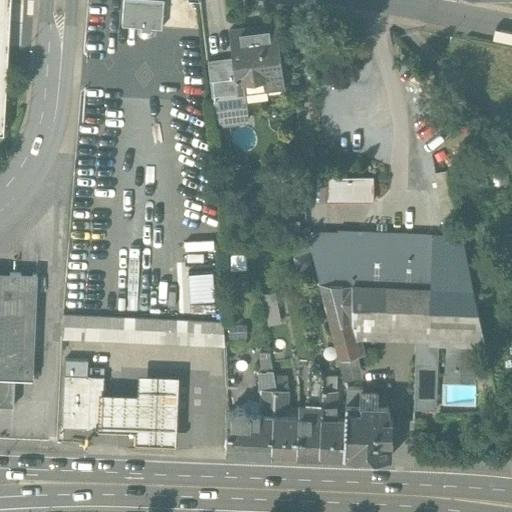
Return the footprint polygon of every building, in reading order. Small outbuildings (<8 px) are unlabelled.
[(0,0),(0,134),(3,134),(10,0),(0,0)] [(161,0),(121,0),(120,24),(140,26),(139,30),(149,31),(149,27),(160,27),(161,0)] [(275,26),(246,29),(246,26),(229,28),(233,57),(236,79),(242,78),(266,76),(265,70),(280,68),(281,74),(283,74),(276,23),(275,23),(275,26)] [(233,57),(207,60),(215,127),(248,123),(242,78),(236,79),(233,57)] [(309,240),(319,284),(429,287),(432,236),(337,233),(337,234),(322,234),(322,236),(309,240)] [(462,238),(432,236),(429,287),(319,284),(339,357),(351,354),(361,351),(353,324),(416,326),(414,405),(412,405),(412,408),(436,409),(437,340),(484,341),(462,238)] [(0,281),(8,282),(8,274),(0,273),(0,281)] [(32,378),(35,275),(24,275),(15,274),(8,274),(8,282),(0,281),(0,406),(14,407),(15,377),(32,378)] [(223,322),(62,315),(61,339),(224,346),(223,322)] [(351,354),(339,357),(344,378),(357,375),(351,354)] [(177,420),(178,376),(138,375),(137,394),(103,393),(101,429),(97,429),(112,430),(135,431),(135,443),(176,445),(177,420)] [(103,393),(103,377),(64,376),(62,428),(97,429),(101,429),(103,393)] [(323,389),(320,454),(344,455),(346,416),(339,416),(332,416),(332,411),(335,411),(336,382),(323,381),(323,389)] [(265,409),(265,413),(228,412),(226,450),(272,452),(274,389),(267,389),(267,385),(261,385),(260,405),(263,409),(265,409)] [(274,389),(272,452),(296,453),(298,414),(285,414),(285,408),(287,408),(288,385),(283,385),(283,389),(274,389)] [(298,414),(296,453),(320,454),(323,389),(315,389),(315,385),(309,385),(308,410),(311,410),(311,415),(298,414)] [(347,387),(346,403),(360,403),(361,388),(347,387)] [(346,416),(344,455),(390,457),(391,439),(391,425),(391,418),(387,418),(388,404),(360,403),(346,403),(346,411),(346,416)]
